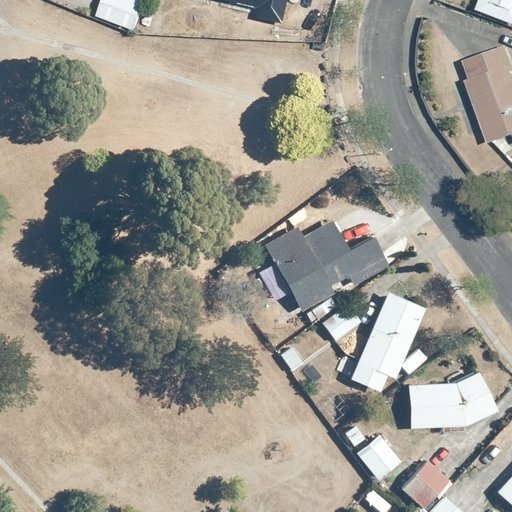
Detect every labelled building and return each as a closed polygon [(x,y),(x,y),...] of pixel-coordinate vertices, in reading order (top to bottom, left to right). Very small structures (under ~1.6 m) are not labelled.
[(146,0),(144,0),(103,0),(98,16),(136,29),(146,0)] [(231,0),(263,8),(260,17),(284,23),(289,0),(231,0)] [(511,0),(480,0),(477,9),(511,21),(511,0)] [(511,133),(511,60),(506,45),(464,60),(470,77),(467,78),(490,142),(511,133)] [(290,289),(304,321),(337,306),(331,293),(390,266),(373,230),(344,243),(332,216),(266,246),(273,262),(257,269),(270,298),(290,289)] [(423,307),(386,290),(347,377),(378,391),(385,374),(392,377),(423,307)] [(343,309),(317,322),(326,342),(353,329),(343,309)] [(304,361),(293,342),(277,351),(288,371),(304,361)] [(438,426),(438,432),(463,430),(463,423),(496,410),(480,371),(454,382),(406,385),(409,428),(438,426)] [(364,437),(353,423),(341,432),(351,446),(364,437)] [(398,460),(376,434),(354,451),(375,478),(398,460)] [(448,478),(426,458),(398,487),(420,508),(448,478)] [(511,472),(495,491),(511,505),(511,472)] [(382,511),(389,503),(373,491),(362,505),(371,511),(382,511)] [(459,511),(443,495),(426,511),(459,511)]
